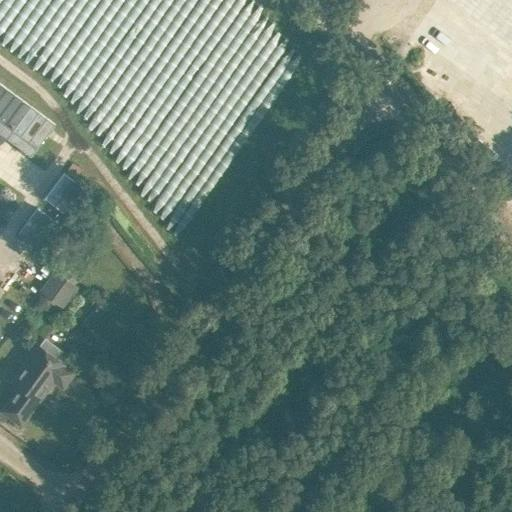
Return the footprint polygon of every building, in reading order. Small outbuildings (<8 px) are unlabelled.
[(0,83),(0,133),(31,156),(55,124),(0,83)] [(64,173),(45,198),(64,213),(83,187),(64,173)] [(37,208),(18,233),(38,248),(57,222),(37,208)] [(76,286),(60,274),(55,271),(41,290),(62,306),(76,286)] [(19,386),(2,410),(21,424),(54,380),(63,386),(74,372),(65,365),(71,356),(45,337),(38,346),(38,345),(23,364),(12,380),(19,386)]
